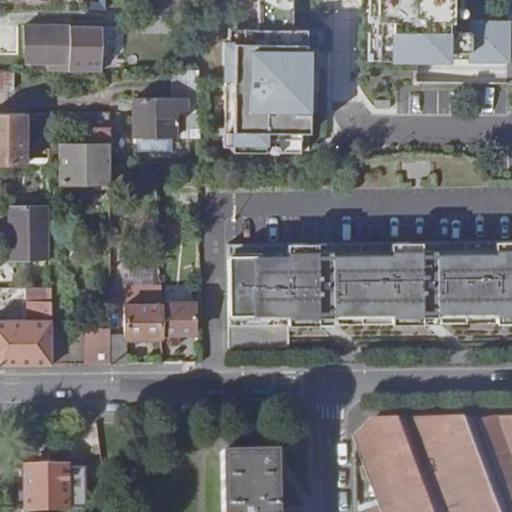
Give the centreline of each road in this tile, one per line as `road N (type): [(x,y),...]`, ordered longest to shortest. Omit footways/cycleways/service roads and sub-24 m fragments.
road 1 (residential): [(0,388),(331,383)]
road 2 (residential): [(511,129),(362,127),(341,99)]
road 3 (residential): [(331,383),(511,378)]
road 4 (unclassified): [(331,383),(335,511)]
